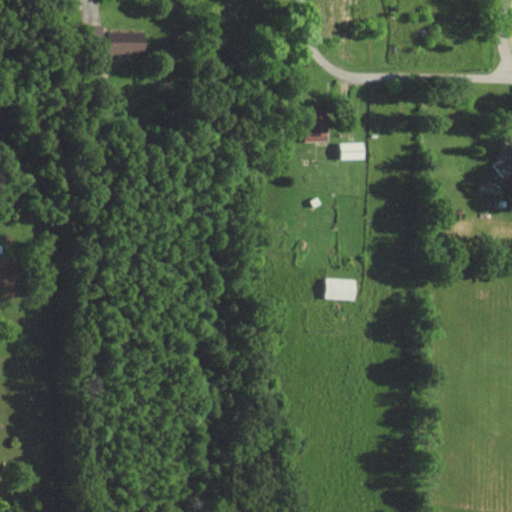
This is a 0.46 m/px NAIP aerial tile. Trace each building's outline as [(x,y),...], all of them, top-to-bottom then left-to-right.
[(77,24),(78,46),(98,46),(97,24),(77,24)] [(136,30),(101,31),(101,53),(136,52),(136,30)] [(320,140),(319,108),(300,108),(300,141),(320,140)] [(356,141),(332,142),(333,158),(356,158),(356,141)] [(348,299),(348,278),(318,277),(317,298),(348,299)]
